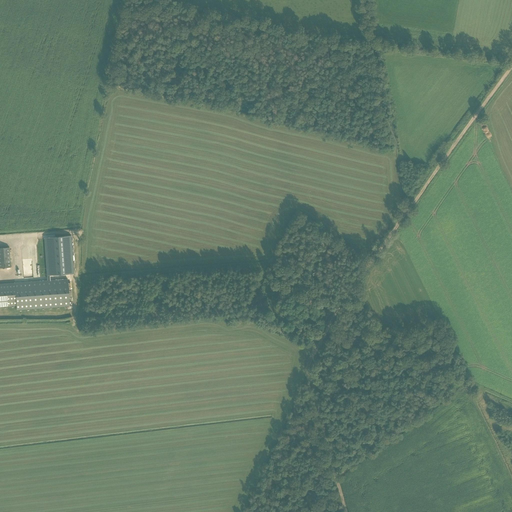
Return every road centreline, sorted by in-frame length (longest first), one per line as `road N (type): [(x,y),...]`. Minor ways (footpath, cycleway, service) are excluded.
road 1 (track): [(404,214),(307,370),(345,511)]
road 2 (track): [(365,0),(404,214)]
road 3 (track): [(404,214),(511,65)]
